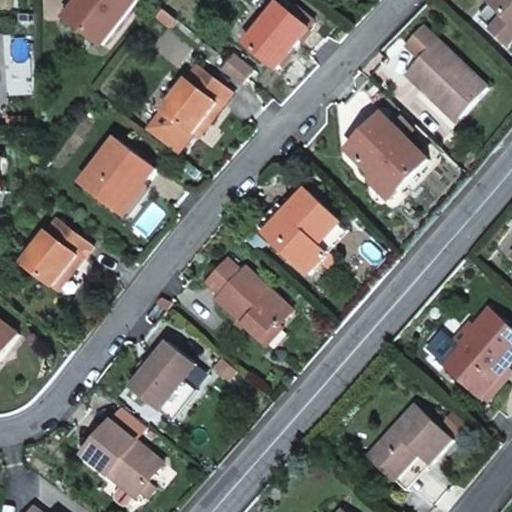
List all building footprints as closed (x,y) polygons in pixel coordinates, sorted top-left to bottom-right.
[(88,0),(76,0),(64,15),(72,21),(88,0)] [(88,0),(72,21),(104,46),(140,0),(88,0)] [(511,0),(498,0),(482,17),(511,46),(511,44),(511,0)] [(280,69),(313,29),(282,4),(249,44),(280,69)] [(462,119),(491,88),(426,27),(409,44),(424,58),(408,74),(439,103),(442,101),(462,119)] [(238,57),(232,64),(250,79),(256,71),(238,57)] [(250,79),(232,64),(227,71),(245,85),(250,79)] [(166,111),(196,134),(219,104),(224,107),(234,93),(200,67),(166,111)] [(219,104),(196,134),(201,138),(224,107),(219,104)] [(350,152),(377,178),(382,173),(402,192),(431,162),(385,115),(350,152)] [(86,183),(121,211),(131,197),(136,201),(160,169),(121,139),(86,183)] [(382,173),(377,178),(373,183),(393,202),(402,192),(382,173)] [(323,247),(345,224),(310,191),(290,212),(270,234),(313,275),(332,255),(323,247)] [(131,197),(121,211),(127,216),(138,202),(136,201),(131,197)] [(270,234),(290,212),(283,206),(262,227),(270,234)] [(80,258),(85,261),(95,247),(60,220),(27,263),(57,286),(80,258)] [(353,232),(345,224),(323,247),(332,255),(353,232)] [(62,290),(85,261),(80,258),(57,286),(62,290)] [(218,300),(263,341),(276,326),(279,329),(296,310),(248,267),(244,272),(231,260),(210,283),(223,295),(218,300)] [(164,299),(160,304),(169,311),(175,304),(164,299)] [(473,323),(465,332),(469,336),(463,344),(446,363),(490,403),(511,376),(511,368),(511,367),(511,365),(511,327),(493,310),(478,328),(473,323)] [(0,362),(20,335),(0,319),(0,362)] [(276,326),(263,341),(266,344),(279,329),(276,326)] [(469,336),(465,332),(459,340),(463,344),(469,336)] [(163,411),(200,366),(173,343),(136,388),(163,411)] [(373,457),(399,481),(423,454),(433,464),(455,440),(418,406),(373,457)] [(86,456),(117,481),(120,478),(141,495),(143,494),(150,500),(160,488),(152,482),(167,464),(115,422),(86,456)] [(423,454),(399,481),(409,491),(433,464),(423,454)] [(120,478),(117,481),(138,499),(141,495),(120,478)]
